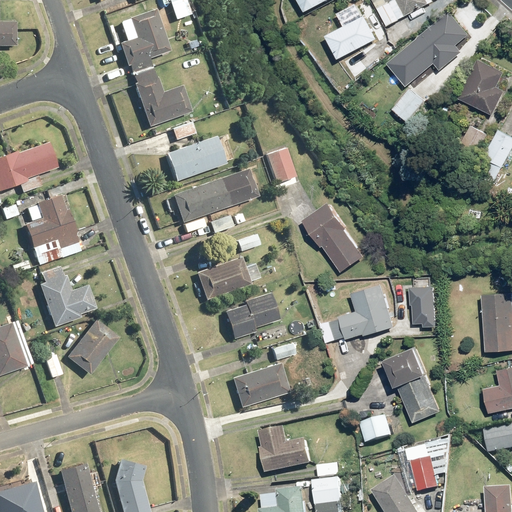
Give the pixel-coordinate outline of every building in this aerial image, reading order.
[(187,0),(170,0),(176,17),(191,12),(187,0)] [(296,0),(303,14),(331,0),(296,0)] [(370,0),(386,28),(432,3),(430,0),(370,0)] [(409,85),(435,63),(439,68),(463,48),(458,42),(471,31),(450,7),(387,60),(409,85)] [(168,117),(186,111),(177,86),(159,93),(146,58),(165,53),(153,11),(125,19),(132,40),(115,46),(145,128),(169,119),(168,117)] [(194,13),(186,16),(193,35),(201,32),(194,13)] [(364,20),(323,37),(334,62),(375,45),(364,20)] [(0,46),(12,46),(10,23),(0,23),(0,46)] [(381,58),(373,47),(356,60),(365,71),(381,58)] [(477,63),(457,103),(490,119),(509,78),(477,63)] [(390,113),(406,124),(422,101),(406,90),(390,113)] [(174,127),(177,138),(197,132),(194,121),(174,127)] [(477,177),(491,184),(511,141),(511,139),(499,133),(477,177)] [(0,156),(0,188),(59,167),(49,139),(0,156)] [(162,156),(171,182),(220,165),(211,139),(162,156)] [(283,150),(264,156),(273,184),(292,178),(283,150)] [(511,172),(502,168),(494,185),(504,190),(511,172)] [(170,197),(180,224),(250,199),(240,171),(170,197)] [(39,202),(45,217),(28,223),(37,249),(79,236),(70,209),(68,209),(62,193),(39,202)] [(19,214),(16,203),(3,207),(7,218),(19,214)] [(329,205),(305,223),(340,272),(364,255),(329,205)] [(225,217),(207,223),(211,234),(229,228),(225,217)] [(161,238),(163,247),(182,242),(179,233),(161,238)] [(255,235),(234,242),(238,252),(259,245),(255,235)] [(192,274),(201,302),(245,288),(235,260),(192,274)] [(93,286),(71,292),(65,272),(41,279),(54,324),(80,316),(80,315),(100,309),(93,286)] [(411,288),(412,304),(414,304),(415,324),(425,323),(425,326),(437,326),(434,287),(411,288)] [(331,324),(337,344),(375,332),(375,331),(391,327),(380,289),(349,298),(355,317),(331,324)] [(511,296),(483,297),(485,354),(511,353),(511,296)] [(221,314),(229,337),(274,322),(266,299),(221,314)] [(0,327),(0,369),(25,360),(12,323),(0,327)] [(97,323),(68,357),(90,375),(119,341),(97,323)] [(270,349),(273,359),(290,353),(287,344),(270,349)] [(393,389),(397,387),(411,425),(437,415),(418,366),(416,367),(410,351),(383,362),(393,389)] [(46,362),(50,377),(60,375),(56,360),(46,362)] [(232,380),(240,407),(285,394),(276,366),(232,380)] [(477,395),(483,417),(511,409),(511,367),(496,371),(500,389),(477,395)] [(358,429),(364,445),(390,435),(384,420),(358,429)] [(481,430),(487,454),(511,448),(511,436),(509,423),(481,430)] [(257,434),(266,475),(308,467),(303,441),(287,444),(283,428),(257,434)] [(414,486),(415,493),(436,489),(434,480),(442,478),(435,445),(398,454),(406,488),(414,486)] [(122,457),(116,477),(124,511),(150,511),(143,480),(147,464),(122,457)] [(100,511),(86,463),(60,470),(71,511),(100,511)] [(342,463),(322,465),(323,476),(343,474),(342,463)] [(312,482),(314,504),(338,502),(336,480),(312,482)] [(412,511),(392,480),(373,492),(385,511),(412,511)] [(0,491),(0,511),(44,511),(37,482),(0,491)] [(510,511),(510,488),(484,490),(485,511),(510,511)] [(303,506),(301,490),(276,493),(278,509),(259,511),(304,511),(303,506)]
